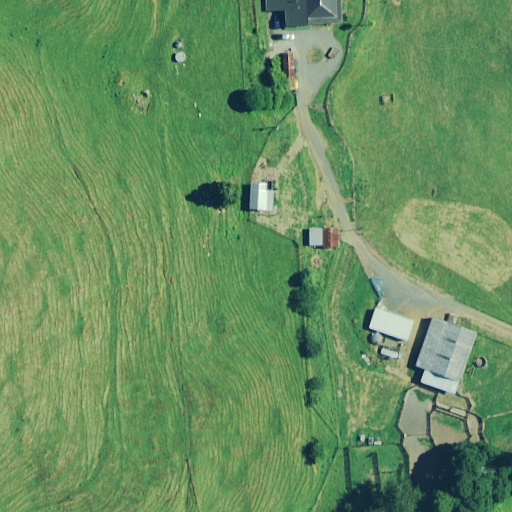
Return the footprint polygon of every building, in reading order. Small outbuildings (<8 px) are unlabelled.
[(344,25),(344,0),(267,0),(268,13),(287,13),(287,28),(311,28),(311,25),(344,25)] [(189,42),(177,42),(176,64),(188,64),(189,42)] [(298,56),(285,56),(286,91),(299,91),(298,56)] [(275,212),(277,185),(254,183),(252,211),(275,212)] [(341,250),(342,232),(312,230),(311,247),(341,250)] [(416,323),(378,310),(372,330),(410,343),(416,323)] [(478,335),(435,320),(418,368),(427,371),(423,384),(456,396),(478,335)]
